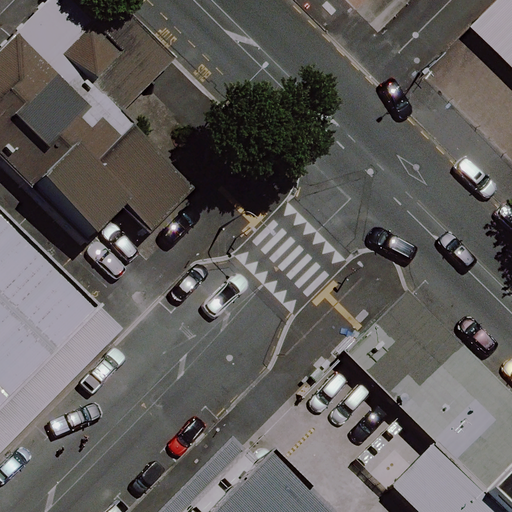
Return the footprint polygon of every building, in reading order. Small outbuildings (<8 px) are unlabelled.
[(511,0),(481,0),(444,37),(511,104),(511,0)] [(90,248),(142,197),(78,130),(115,93),(50,27),(13,64),(0,51),(0,230),(36,266),(72,230),(90,248)] [(0,397),(59,339),(0,280),(0,397)] [(511,511),(511,448),(368,303),(313,357),(406,451),(363,494),(381,511),(511,511)] [(249,511),(203,467),(159,511),(249,511)]
